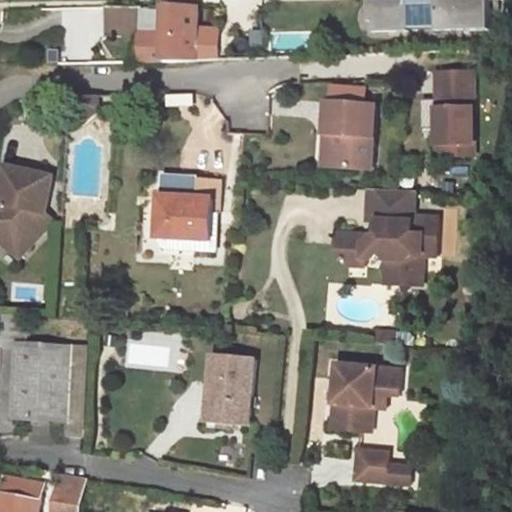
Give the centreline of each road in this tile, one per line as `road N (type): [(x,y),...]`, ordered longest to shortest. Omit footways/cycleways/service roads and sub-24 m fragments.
road 1 (residential): [(0,450),(286,497)]
road 2 (residential): [(0,98),(32,85),(253,76)]
